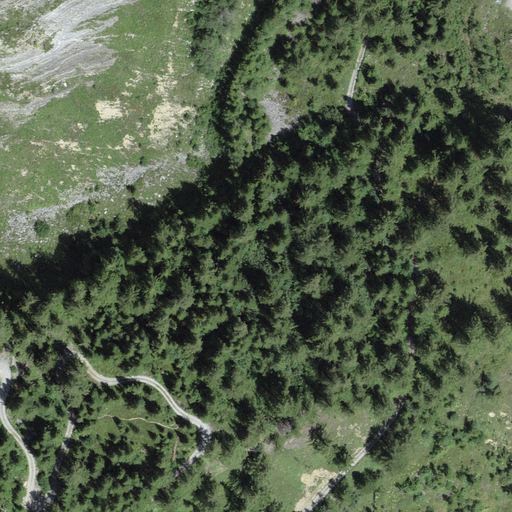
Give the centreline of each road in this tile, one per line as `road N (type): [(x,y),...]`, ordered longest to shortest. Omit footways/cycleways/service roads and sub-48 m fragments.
road 1 (track): [(0,370),(2,414),(30,456),(36,506),(52,493),(72,421),(59,382),(65,356),(79,356),(105,380),(147,379),(198,422),(202,447),(142,511)]
road 2 (track): [(304,511),(381,432),(412,353),(413,263),(351,131),(348,102),(379,0)]
